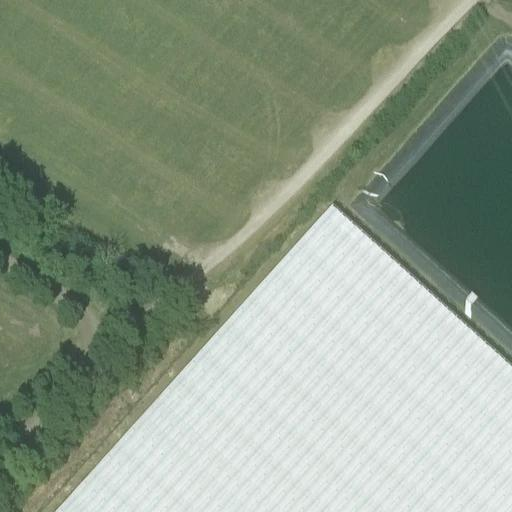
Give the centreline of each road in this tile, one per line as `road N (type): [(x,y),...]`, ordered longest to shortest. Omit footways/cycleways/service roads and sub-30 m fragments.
road 1 (track): [(100,338),(141,326),(225,259),(474,0)]
road 2 (track): [(0,473),(104,349),(100,338)]
road 3 (track): [(100,338),(65,303),(0,262)]
